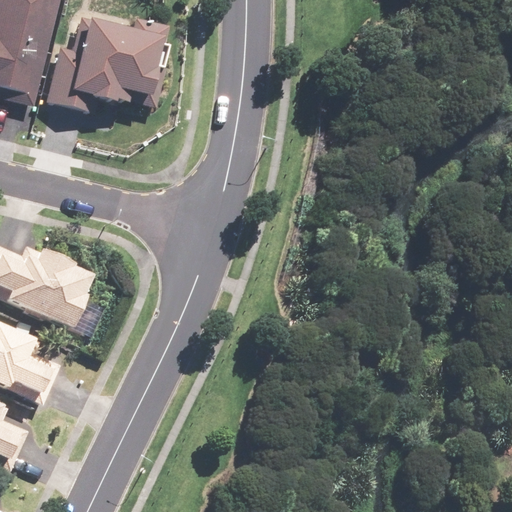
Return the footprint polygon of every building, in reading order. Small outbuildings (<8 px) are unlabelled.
[(0,0),(0,103),(27,111),(54,0),(0,0)] [(66,54),(53,51),(40,106),(88,117),(91,107),(103,110),(104,106),(119,110),(120,105),(149,111),(157,74),(145,71),(150,48),(158,50),(162,30),(129,22),(126,34),(73,22),(66,54)] [(0,309),(60,336),(75,302),(73,301),(81,282),(61,274),(62,271),(19,252),(15,261),(0,254),(0,309)] [(0,393),(35,410),(54,369),(28,358),(31,351),(0,336),(0,393)] [(0,472),(4,474),(21,436),(0,426),(0,414),(0,413),(0,472)]
